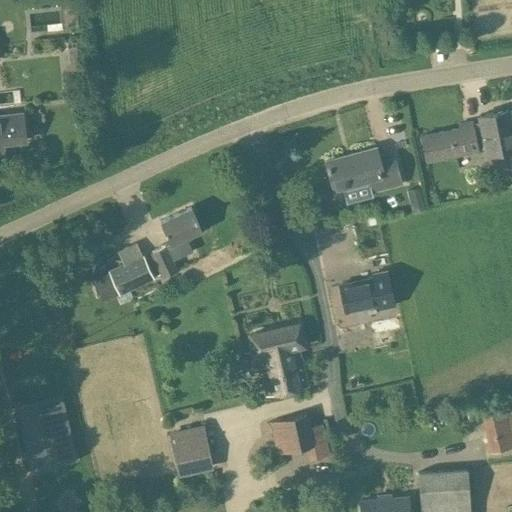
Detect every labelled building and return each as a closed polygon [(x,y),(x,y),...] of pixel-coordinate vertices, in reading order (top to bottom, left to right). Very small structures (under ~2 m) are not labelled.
[(420,135),(425,162),(478,152),(478,150),(484,149),(485,155),(511,149),(511,123),(508,109),(478,115),(480,123),(473,125),(472,120),(457,123),(458,127),(420,135)] [(0,151),(3,151),(2,142),(25,140),(22,113),(0,115),(0,151)] [(326,161),(334,191),(368,181),(371,191),(401,183),(394,158),(379,162),(375,148),(326,161)] [(242,167),(244,173),(252,170),(250,164),(242,167)] [(406,190),(409,200),(422,197),(419,186),(406,190)] [(191,207),(160,221),(170,242),(151,251),(163,276),(177,270),(172,260),(192,250),(186,237),(201,229),(191,207)] [(103,264),(119,253),(113,244),(97,256),(103,264)] [(111,273),(95,281),(103,299),(119,292),(152,277),(142,255),(109,270),(111,273)] [(394,306),(386,270),(370,274),(371,277),(339,284),(344,311),(377,304),(378,310),(394,306)] [(306,380),(298,347),(304,345),(298,323),(250,335),(255,357),(258,356),(272,353),(273,359),(279,358),(282,371),(290,369),(294,382),(306,380)] [(374,348),(395,342),(390,324),(369,330),(374,348)] [(272,353),(258,356),(267,395),(308,386),(306,380),(294,382),(290,369),(282,371),(279,358),(273,359),(272,353)] [(66,377),(19,388),(34,455),(82,444),(66,377)] [(507,412),(493,414),(491,405),(478,407),(484,450),(511,446),(507,412)] [(474,407),(459,410),(462,424),(476,421),(474,407)] [(269,421),(274,443),(276,453),(307,446),(310,460),(329,455),(326,441),(313,444),(306,413),(269,421)] [(216,464),(209,439),(173,448),(179,474),(216,464)] [(470,511),(467,469),(417,472),(419,511),(470,511)] [(360,501),(361,511),(409,511),(408,497),(360,501)]
